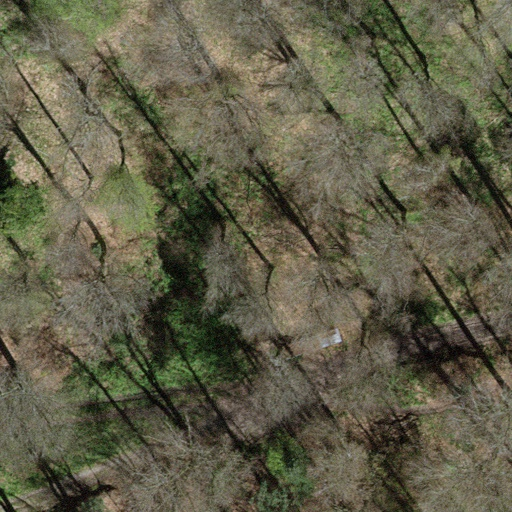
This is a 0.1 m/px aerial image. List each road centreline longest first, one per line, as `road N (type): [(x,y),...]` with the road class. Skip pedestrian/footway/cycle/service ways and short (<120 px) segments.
road 1 (track): [(511,321),(368,354),(263,393),(20,511)]
road 2 (track): [(263,393),(0,426)]
